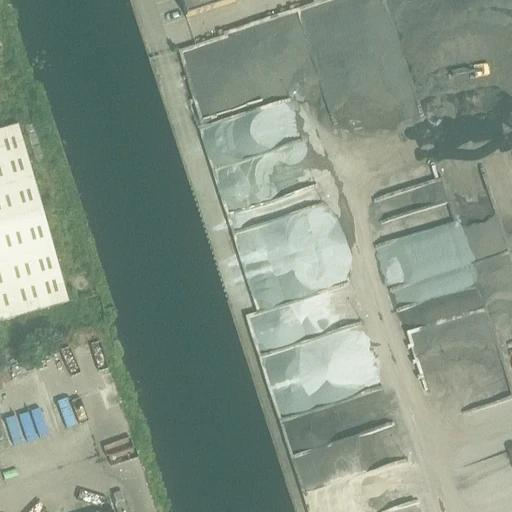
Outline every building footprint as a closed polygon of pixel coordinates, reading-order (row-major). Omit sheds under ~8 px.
[(180,0),(186,18),(235,2),(234,0),(180,0)] [(0,132),(0,322),(67,303),(17,128),(0,132)] [(305,134),(216,167),(231,207),(320,175),(305,134)] [(511,264),(484,266),(485,295),(511,293),(511,288),(505,289),(504,275),(511,274),(511,264)] [(25,418),(32,435),(49,428),(42,411),(25,418)]
